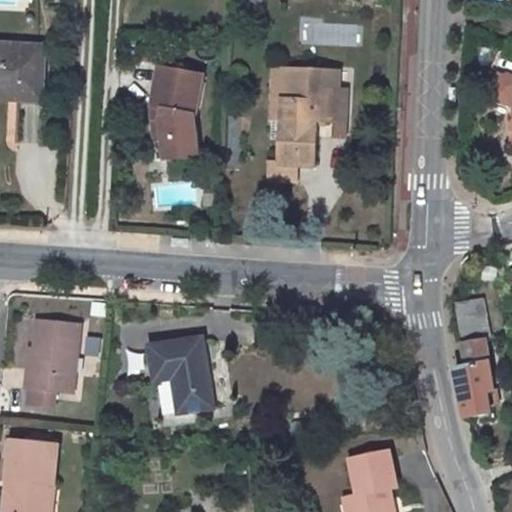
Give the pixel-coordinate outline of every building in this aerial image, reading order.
[(260,0),(245,0),(245,10),(260,11),(260,0)] [(0,90),(12,92),(11,99),(35,102),(40,52),(0,47),(0,90)] [(155,73),(146,123),(150,141),(163,138),(167,164),(199,157),(190,116),(195,116),(201,81),(190,79),(181,67),(171,76),(155,73)] [(275,116),(273,161),(294,162),(317,164),(320,118),(343,119),(345,86),(335,86),(336,69),(281,67),(280,101),(270,100),(269,116),(275,116)] [(271,67),(270,100),(280,101),(281,67),(271,67)] [(150,141),(155,167),(167,164),(163,138),(150,141)] [(263,177),(293,179),(294,162),(273,161),(264,160),(263,177)] [(477,296),(448,305),(458,340),(487,331),(477,296)] [(38,326),(33,372),(28,372),(26,390),(29,390),(27,408),(55,410),(57,393),(73,395),(81,330),(38,326)] [(207,410),(202,340),(151,343),(152,378),(169,378),(171,410),(207,410)] [(464,421),(484,417),(479,395),(490,393),(479,343),(463,346),(467,366),(454,369),(464,421)] [(34,446),(51,448),(52,439),(34,437),(34,446)] [(34,446),(11,444),(4,511),(44,511),(47,487),(55,488),(59,448),(51,448),(34,446)] [(392,511),(388,494),(396,492),(388,456),(349,466),(357,500),(344,502),(345,511),(392,511)] [(44,511),(52,511),(55,488),(47,487),(44,511)]
